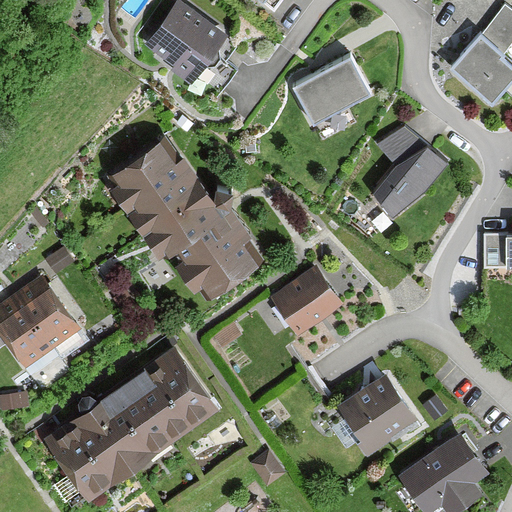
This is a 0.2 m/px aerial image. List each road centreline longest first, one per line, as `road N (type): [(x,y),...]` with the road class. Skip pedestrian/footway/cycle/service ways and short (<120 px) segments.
road 1 (residential): [(511,152),(419,95),(416,24),(401,0)]
road 2 (residential): [(448,338),(439,292),(456,245),(511,154)]
road 3 (residential): [(448,338),(395,325),(326,372)]
road 4 (residential): [(323,0),(245,107)]
